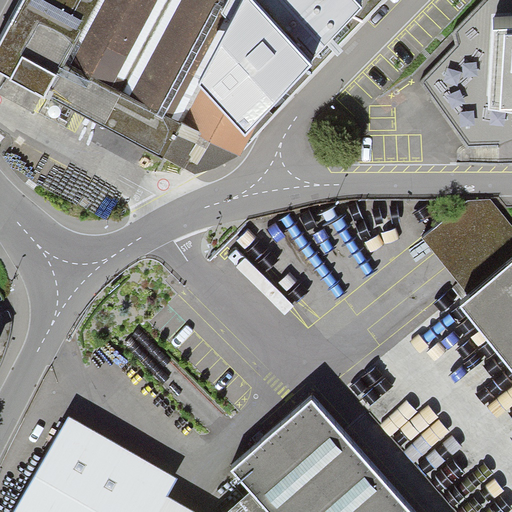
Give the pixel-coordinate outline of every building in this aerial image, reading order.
[(26,0),(0,49),(0,79),(195,175),(240,157),(313,72),(383,0),(26,0)] [(511,16),(494,18),(493,42),(489,110),(510,113),(511,113),(511,16)] [(511,241),(459,284),(511,349),(511,241)] [(422,511),(314,383),(232,457),(251,481),(212,511),(422,511)] [(206,511),(165,488),(176,468),(68,407),(9,511),(206,511)]
